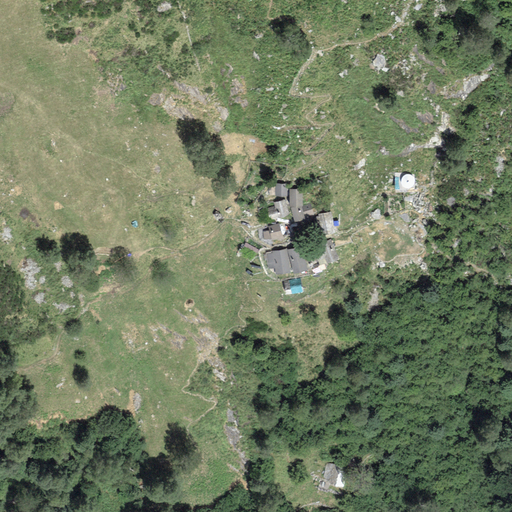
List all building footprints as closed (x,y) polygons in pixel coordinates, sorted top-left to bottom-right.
[(287,184),(275,184),(275,197),(287,197),(287,184)] [(302,189),(289,189),(290,206),(302,206),(302,189)] [(285,200),(274,203),(275,206),(266,209),(269,221),(278,218),(278,219),(289,215),(285,200)] [(305,220),(304,217),(313,215),(311,205),(301,207),(301,206),(291,209),(294,223),(305,220)] [(319,231),(322,230),(323,235),(335,233),(330,212),(319,214),(319,216),(316,217),(319,231)] [(279,224),(268,227),(269,231),(263,232),(265,241),(271,239),(272,242),(283,239),(279,224)] [(339,260),(331,241),(321,244),(324,252),(315,255),(320,267),(339,260)] [(302,246),(287,250),(293,274),(308,271),(302,246)] [(274,268),(276,275),(290,273),(286,249),(272,251),(272,253),(266,254),(268,269),(274,268)] [(300,278),(283,282),(286,295),(303,292),(300,278)] [(346,468),(327,463),(323,479),(330,480),(329,485),(342,487),(346,468)]
